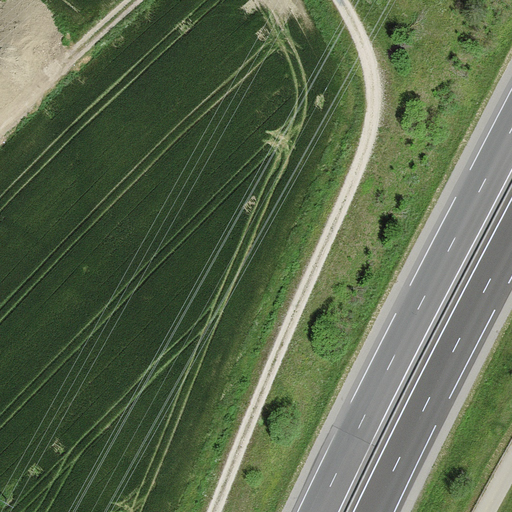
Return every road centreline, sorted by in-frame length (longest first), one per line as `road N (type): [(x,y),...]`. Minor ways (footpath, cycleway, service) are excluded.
road 1 (track): [(342,0),(373,70),(367,137),(215,511)]
road 2 (trunk): [(511,122),(315,511)]
road 3 (trunk): [(380,511),(511,251)]
road 4 (track): [(0,121),(137,0)]
